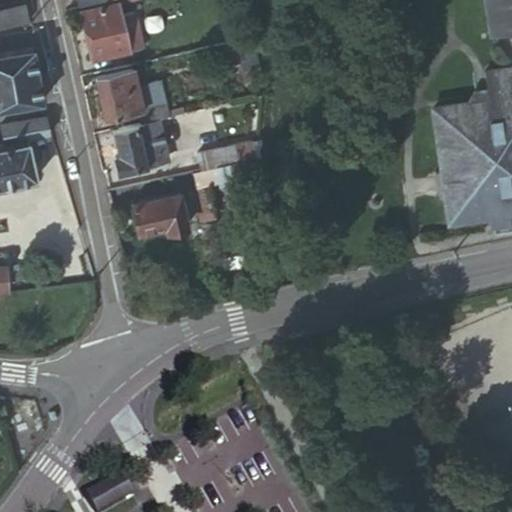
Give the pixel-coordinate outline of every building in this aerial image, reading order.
[(21,0),(0,5),(0,25),(30,18),(26,0),(21,0)] [(230,5),(229,0),(209,0),(211,9),(230,5)] [(511,0),(487,0),(493,36),(511,33),(511,0)] [(131,43),(124,13),(120,1),(82,10),(92,54),(131,45),(131,43)] [(137,9),(124,13),(131,43),(144,40),(137,9)] [(245,38),(235,40),(239,56),(249,54),(245,38)] [(239,56),(235,40),(217,44),(218,51),(224,49),(226,59),(239,56)] [(0,107),(44,100),(35,46),(3,52),(0,52),(0,107)] [(254,87),(248,63),(237,66),(243,90),(254,87)] [(162,116),(173,113),(170,100),(166,101),(160,75),(149,78),(149,83),(139,85),(139,79),(135,65),(97,73),(107,115),(139,108),(142,120),(162,116)] [(511,68),(484,74),(486,84),(496,81),(500,101),(511,98),(511,68)] [(508,217),(511,216),(511,151),(500,101),(496,81),(486,84),(487,100),(432,110),(441,174),(444,198),(447,226),(492,220),(508,217)] [(511,98),(500,101),(511,151),(511,98)] [(49,132),(46,115),(2,125),(5,143),(29,137),(49,132)] [(142,120),(114,127),(119,150),(114,151),(119,170),(163,160),(161,152),(169,149),(162,116),(142,120)] [(29,137),(5,143),(0,144),(0,184),(38,175),(29,137)] [(244,156),(256,154),(252,141),(199,152),(202,166),(220,162),(244,156)] [(247,169),(244,156),(220,162),(222,175),(247,169)] [(436,198),(444,198),(441,174),(433,174),(436,198)] [(217,213),(212,189),(211,185),(196,188),(202,217),(217,213)] [(224,186),(212,189),(217,213),(230,211),(224,186)] [(188,223),(179,188),(131,198),(137,228),(164,223),(166,228),(188,223)] [(509,227),(508,217),(492,220),(493,229),(509,227)] [(0,289),(8,289),(5,262),(0,262),(0,289)] [(0,310),(10,309),(8,289),(0,289),(0,310)] [(126,477),(83,493),(90,511),(110,511),(136,502),(126,477)]
